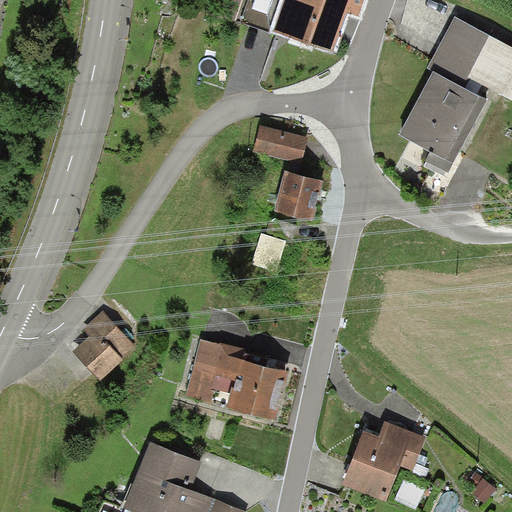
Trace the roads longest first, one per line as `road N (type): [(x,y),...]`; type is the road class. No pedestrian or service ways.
road 1 (residential): [(351,105),(255,105),(214,120),(176,159),(102,277),(56,331),(28,339),(2,329)]
road 2 (residential): [(287,511),(359,186),(351,105)]
road 3 (tertiary): [(104,0),(72,157),(2,329)]
road 4 (track): [(511,238),(471,236),(359,186)]
